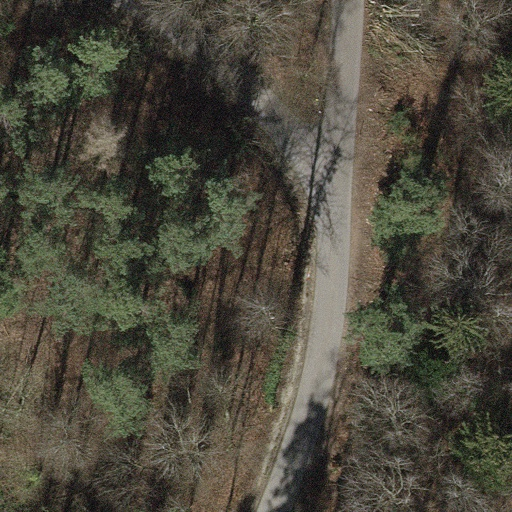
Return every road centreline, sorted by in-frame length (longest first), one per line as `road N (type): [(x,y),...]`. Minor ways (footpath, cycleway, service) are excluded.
road 1 (track): [(341,231),(250,73),(145,0)]
road 2 (track): [(341,231),(309,451),(282,511)]
road 3 (track): [(355,0),(341,231)]
